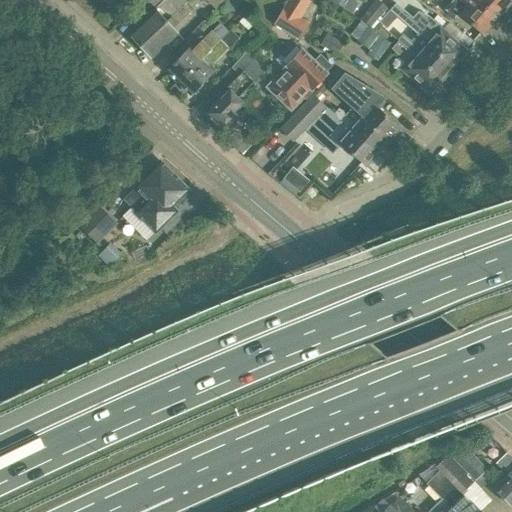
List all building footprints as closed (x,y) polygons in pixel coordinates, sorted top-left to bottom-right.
[(164,0),(129,34),(140,46),(170,17),(184,3),(185,4),(188,0),(164,0)] [(289,0),(275,25),(299,39),(308,24),(300,18),(310,1),(307,0),(289,0)] [(353,14),(359,3),(354,0),(345,0),(342,7),(353,14)] [(373,29),(389,9),(377,0),(375,0),(360,18),(373,29)] [(481,33),(496,16),(477,0),(460,0),(468,7),(461,15),(481,33)] [(510,0),(477,0),(496,16),(510,0)] [(170,17),(140,46),(152,58),(177,33),(173,29),(191,11),(185,4),(184,3),(170,17)] [(412,19),(396,4),(390,10),(427,42),(453,65),(465,52),(439,29),(429,21),(418,12),(412,19)] [(377,61),(390,43),(360,21),(350,35),(370,50),(367,54),(377,61)] [(166,70),(179,82),(222,37),(213,29),(193,50),(189,46),(166,70)] [(228,31),(222,37),(179,82),(191,94),(214,71),(210,67),(237,39),(228,31)] [(336,55),(343,43),(326,33),(319,45),(336,55)] [(421,50),(404,35),(398,41),(441,78),(453,65),(427,42),(421,50)] [(429,92),(441,78),(398,41),(392,48),(408,63),(403,69),(429,92)] [(314,62),(302,49),(287,65),(288,66),(268,86),(291,108),(310,88),(311,89),(326,73),(324,71),(330,65),(320,55),(314,62)] [(255,84),(266,70),(247,50),(236,63),(232,68),(239,75),(226,87),(229,90),(206,113),(224,130),(238,116),(233,112),(243,102),(238,97),(253,81),(255,84)] [(387,139),(399,126),(378,107),(385,98),(344,73),(331,88),(351,108),(387,139)] [(314,94),(313,95),(333,114),(336,116),(336,117),(375,152),(387,139),(351,108),(345,114),(338,109),(334,113),(314,94)] [(333,114),(313,95),(280,130),(292,141),(316,115),(342,138),(337,142),(363,166),(375,152),(336,117),(336,116),(333,114)] [(136,186),(137,187),(124,199),(137,213),(173,176),(168,171),(168,169),(164,165),(161,165),(160,163),(136,186)] [(307,181),(292,169),(284,179),(299,191),(307,181)] [(187,190),(185,188),(185,185),(181,181),(178,181),(173,176),(137,213),(155,231),(175,211),(170,206),(187,190)] [(98,242),(116,224),(98,205),(79,224),(98,242)] [(98,256),(109,266),(117,258),(106,247),(98,256)] [(482,488),(490,480),(483,473),(487,469),(464,447),(453,458),(482,488)] [(511,458),(506,453),(496,464),(502,470),(500,471),(503,474),(493,484),(496,486),(494,488),(511,506),(511,458)] [(453,458),(450,456),(439,463),(465,491),(466,490),(473,497),(482,488),(453,458)] [(454,511),(480,511),(440,471),(427,484),(442,499),(454,511)] [(400,511),(414,511),(395,492),(386,497),(400,511)] [(400,511),(386,497),(383,499),(388,505),(380,511),(400,511)] [(454,511),(442,499),(428,511),(454,511)]
